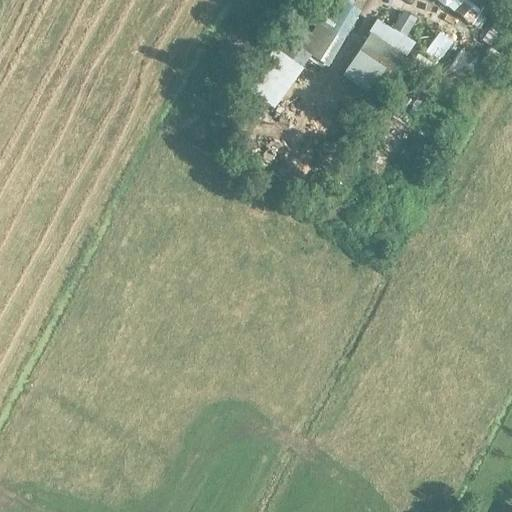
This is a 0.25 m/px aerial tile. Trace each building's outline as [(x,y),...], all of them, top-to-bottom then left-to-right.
[(304,55),(332,75),(383,0),(339,0),(338,2),(348,8),(328,36),(321,32),(304,55)] [(478,0),(474,0),(466,7),(477,20),(487,11),(478,0)] [(481,47),(491,37),(467,14),(457,25),(481,47)] [(375,34),(352,67),(372,80),(395,47),(375,34)] [(300,58),(257,110),(274,124),(317,72),(300,58)]
